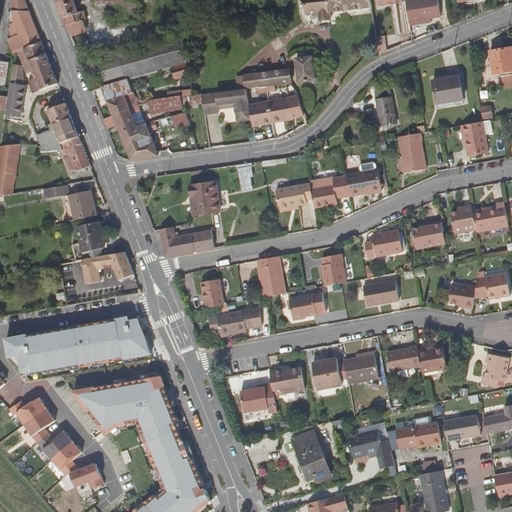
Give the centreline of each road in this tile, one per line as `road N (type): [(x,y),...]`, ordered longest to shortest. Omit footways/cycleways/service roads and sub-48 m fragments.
road 1 (residential): [(108,175),(281,150),(306,138),(362,75),(511,13)]
road 2 (residential): [(149,272),(326,236),(436,186),(511,172)]
road 3 (residential): [(511,330),(422,318),(185,363)]
road 4 (tertiary): [(40,0),(108,175)]
road 5 (tertiary): [(245,511),(185,363)]
